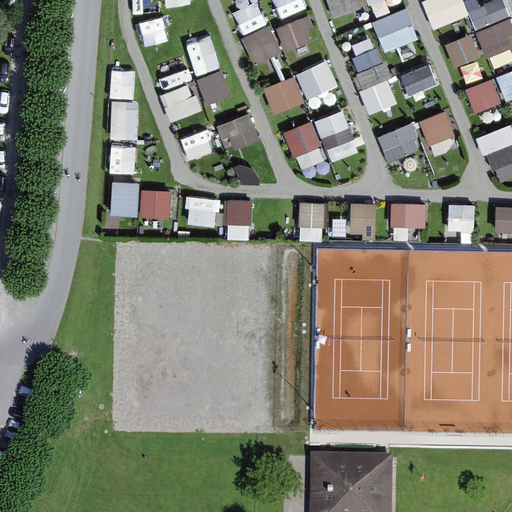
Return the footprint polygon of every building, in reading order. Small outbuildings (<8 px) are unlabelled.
[(136,0),(136,12),(164,12),(163,0),(136,0)] [(260,0),(234,12),(257,63),(283,51),(260,0)] [(366,0),(331,0),(339,16),(368,3),(366,0)] [(423,0),(435,28),(471,14),(465,0),(423,0)] [(511,27),(501,2),(473,14),(492,60),(511,51),(511,27)] [(377,16),(383,47),(417,40),(410,9),(377,16)] [(277,26),(287,51),(316,40),(306,15),(277,26)] [(472,31),(447,42),(457,68),(483,58),(472,31)] [(196,74),(222,67),(214,34),(188,41),(196,74)] [(354,46),(367,112),(396,107),(382,40),(354,46)] [(298,72),(309,99),(341,85),(330,59),(298,72)] [(429,60),(402,71),(413,97),(439,87),(429,60)] [(113,68),(112,95),(136,96),(137,68),(113,68)] [(223,68),(199,77),(209,103),(234,94),(223,68)] [(511,69),(499,74),(509,99),(511,97),(511,69)] [(275,112),(306,101),(297,75),(266,86),(275,112)] [(466,86),(477,113),(504,102),(493,75),(466,86)] [(192,82),(164,92),(189,159),(259,133),(250,110),(196,130),(191,117),(203,112),(192,82)] [(114,107),(115,121),(138,120),(138,106),(114,107)] [(299,168),(330,159),(330,160),(360,151),(346,108),(286,128),(299,168)] [(457,134),(448,109),(421,119),(430,144),(457,134)] [(417,155),(415,113),(383,114),(385,156),(417,155)] [(484,154),(511,144),(511,123),(477,135),(484,154)] [(113,168),(137,168),(137,143),(113,143),(113,168)] [(142,187),(142,180),(113,180),(113,215),(173,216),(173,188),(142,187)] [(251,236),(252,197),(229,196),(228,235),(251,236)] [(301,200),(301,238),(324,238),(324,200),(301,200)] [(394,226),(428,224),(426,200),(392,202),(394,226)] [(352,201),(351,235),(376,235),(377,202),(352,201)] [(450,204),(451,230),(475,229),(474,204),(450,204)] [(500,240),(511,239),(511,206),(498,207),(500,240)] [(311,452),(309,511),(391,511),(392,453),(311,452)]
